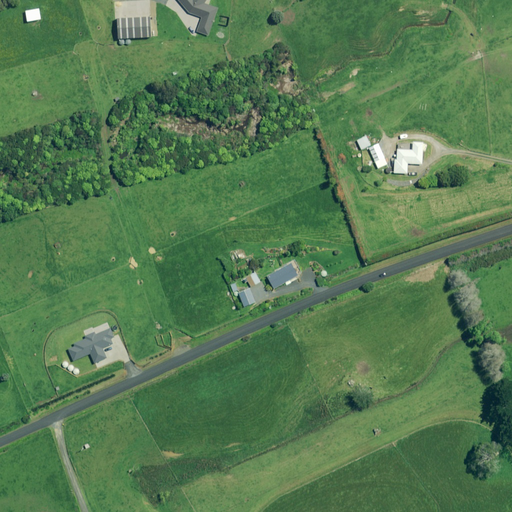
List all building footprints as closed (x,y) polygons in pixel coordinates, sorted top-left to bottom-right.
[(177,0),(185,9),(188,13),(202,18),(197,32),(208,36),(218,9),(205,4),(206,0),(177,0)] [(151,37),(149,1),(115,3),(117,39),(151,37)] [(34,21),(32,11),(25,12),(26,22),(34,21)] [(371,146),(367,136),(357,141),(361,150),(371,146)] [(425,143),(398,142),(397,150),(397,160),(395,160),(394,173),(407,174),(408,164),(422,165),(422,151),(425,151),(425,143)] [(384,158),(379,145),(370,148),(375,162),(384,158)] [(298,276),(291,263),(267,277),(274,289),(298,276)] [(260,282),(255,273),(243,280),(245,283),(248,281),(251,287),(260,282)] [(255,303),(250,289),(239,293),(244,307),(255,303)] [(113,336),(110,329),(95,335),(94,332),(85,337),(86,339),(74,344),(75,347),(68,350),(73,361),(90,354),(95,364),(107,359),(102,349),(114,344),(111,337),(113,336)]
